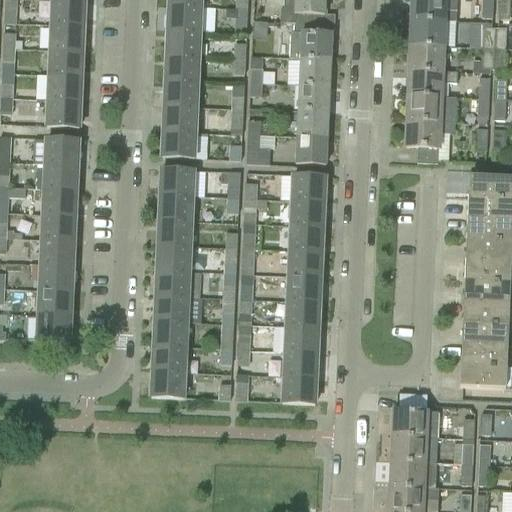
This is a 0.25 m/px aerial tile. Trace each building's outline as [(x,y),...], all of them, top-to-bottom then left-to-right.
[(200,0),(167,0),(167,9),(200,11),(200,0)] [(246,0),(235,0),(235,12),(246,13),(246,0)] [(280,13),(279,25),(317,27),(318,17),(323,18),(324,0),(283,0),(283,10),(280,13)] [(451,0),(411,0),(411,24),(443,25),(455,26),(456,0),(451,0)] [(492,2),(482,1),(481,22),(492,22),(492,2)] [(4,16),(15,16),(16,2),(5,2),(4,16)] [(509,2),(498,2),(498,23),(508,23),(509,2)] [(84,5),(51,4),(50,29),(82,31),(84,5)] [(167,9),(166,35),(199,36),(200,11),(167,9)] [(246,13),(235,12),(235,28),(245,29),(246,13)] [(264,25),(252,24),(251,38),(263,38),(264,25)] [(443,25),(411,24),(409,49),(442,50),(443,25)] [(317,27),(279,25),(279,26),(293,27),(293,36),(290,35),(288,61),(299,62),(299,63),(329,64),(331,37),(317,37),(317,27)] [(82,31),(50,29),(49,54),(81,56),(82,31)] [(483,31),(482,52),(493,52),(494,32),(483,31)] [(505,32),(494,32),(493,52),(504,53),(505,32)] [(199,36),(166,35),(165,60),(198,61),(199,36)] [(3,37),(2,52),(14,53),(15,37),(3,37)] [(233,47),(233,62),(244,63),(245,48),(233,47)] [(442,50),(409,49),(408,74),(441,75),(442,50)] [(2,52),(1,68),(13,69),(14,53),(2,52)] [(482,52),(482,65),(472,64),(472,76),(489,77),(489,73),(492,73),(493,52),(482,52)] [(504,53),(493,52),(492,73),(503,74),(504,53)] [(49,54),(48,79),(80,81),(81,56),(49,54)] [(165,60),(164,85),(196,86),(198,61),(165,60)] [(244,63),(233,62),(232,78),(243,79),(244,63)] [(329,64),(299,63),(298,89),(328,90),(329,64)] [(249,87),(261,87),(262,73),(250,73),(249,87)] [(408,74),(407,99),(440,101),(440,86),(456,87),(456,76),(441,75),(408,74)] [(13,78),(1,78),(0,95),(0,103),(11,104),(13,78)] [(48,79),(47,104),(79,106),(80,81),(48,79)] [(478,82),(477,102),(488,103),(489,82),(478,82)] [(495,83),(494,103),(505,104),(506,83),(495,83)] [(196,86),(164,85),(163,110),(195,111),(196,86)] [(261,87),(249,87),(248,100),(261,101),(261,87)] [(231,89),(230,114),(242,114),(243,89),(231,89)] [(328,90),(298,89),(297,115),(327,116),(328,90)] [(440,101),(407,99),(406,125),(453,127),(454,127),(455,102),(440,101)] [(488,103),(477,102),(476,123),(487,123),(488,103)] [(11,104),(0,103),(0,128),(10,129),(11,104)] [(505,104),(494,103),(493,124),(504,124),(505,104)] [(79,106),(47,104),(46,130),(78,132),(79,106)] [(195,111),(163,110),(162,135),(194,136),(195,111)] [(242,114),(230,114),(229,138),(241,139),(242,114)] [(327,116),(297,115),(296,141),(326,142),(327,116)] [(247,125),(247,139),(259,139),(259,125),(247,125)] [(453,127),(406,125),(405,150),(417,151),(416,167),(437,168),(438,137),(452,137),(453,127)] [(475,154),(486,154),(486,133),(476,133),(475,154)] [(493,134),(492,154),(502,155),(503,134),(493,134)] [(162,135),(161,161),(193,162),(194,136),(162,135)] [(247,139),(246,152),(245,168),(268,169),(269,152),(258,152),(259,139),(247,139)] [(10,141),(0,140),(0,155),(9,156),(10,141)] [(326,142),(296,141),(294,167),(324,168),(326,142)] [(44,169),(76,170),(77,144),(45,142),(44,169)] [(228,165),(240,165),(241,149),(229,148),(228,165)] [(44,169),(43,194),(75,195),(76,170),(44,169)] [(160,173),(159,199),(191,201),(192,174),(160,173)] [(239,177),(226,176),(220,176),(219,187),(227,187),(226,202),(238,203),(239,177)] [(292,179),(291,205),(323,207),(324,180),(292,179)] [(467,201),(511,203),(511,181),(468,180),(467,201)] [(244,188),(243,203),(264,204),(264,203),(255,203),(256,188),(244,188)] [(43,194),(42,219),(74,220),(75,195),(43,194)] [(191,201),(159,199),(158,224),(190,226),(191,201)] [(511,203),(467,201),(466,222),(511,224),(511,203)] [(238,203),(226,202),(226,217),(237,218),(238,203)] [(264,204),(243,203),(242,228),(254,229),(255,212),(263,212),(264,204)] [(291,205),(289,230),(322,232),(323,207),(291,205)] [(42,219),(41,244),(73,245),(74,220),(42,219)] [(511,224),(466,222),(465,243),(511,245),(511,224)] [(190,226),(158,224),(157,249),(189,251),(190,226)] [(242,228),(241,253),(253,254),(254,229),(242,228)] [(322,232),(289,230),(288,255),(320,257),(322,232)] [(224,252),(236,253),(236,238),(225,237),(224,252)] [(511,245),(465,243),(464,264),(511,266),(511,245)] [(73,245),(41,244),(39,269),(72,270),(73,245)] [(157,249),(156,274),(188,276),(189,251),(157,249)] [(224,252),(223,268),(223,277),(235,278),(236,253),(224,252)] [(241,253),(240,278),(252,279),(253,254),(241,253)] [(288,255),(287,280),(319,282),(320,257),(288,255)] [(511,266),(464,264),(463,285),(511,287),(511,266)] [(72,270),(39,269),(38,294),(71,295),(72,270)] [(188,276),(156,274),(154,299),(187,301),(188,276)] [(240,278),(239,303),(251,304),(252,279),(240,278)] [(319,282),(287,280),(286,305),(318,307),(319,282)] [(511,287),(463,285),(462,306),(511,308),(511,287)] [(222,288),(222,302),(234,303),(234,288),(222,288)] [(71,295),(38,294),(37,319),(69,320),(71,295)] [(154,299),(153,324),(185,326),(187,301),(154,299)] [(222,302),(221,327),(232,328),(234,303),(222,302)] [(239,303),(238,328),(249,329),(251,304),(239,303)] [(286,305),(285,330),(317,332),(318,307),(286,305)] [(511,308),(462,306),(461,327),(511,329),(511,308)] [(37,319),(37,320),(26,319),(25,343),(36,344),(36,345),(68,347),(69,320),(37,319)] [(185,326),(153,324),(152,349),(184,351),(185,326)] [(232,328),(221,327),(220,353),(231,353),(232,328)] [(511,329),(461,327),(460,348),(511,350),(511,329)] [(238,328),(237,353),(248,354),(249,329),(238,328)] [(317,332),(285,330),(284,355),(316,357),(317,332)] [(511,350),(460,348),(459,369),(511,371),(511,350)] [(184,351),(152,349),(151,375),(183,376),(184,351)] [(231,353),(220,353),(219,368),(231,369),(231,353)] [(248,354),(237,353),(236,369),(248,370),(248,354)] [(284,355),(283,380),(315,382),(316,357),(284,355)] [(511,371),(459,369),(458,391),(511,393),(511,371)] [(183,376),(151,375),(150,401),(182,402),(183,376)] [(247,379),(237,378),(235,405),(245,406),(247,379)] [(315,382),(283,380),(281,407),(314,408),(315,382)] [(228,404),(229,389),(218,388),(217,404),(228,404)] [(392,440),(436,442),(437,416),(393,414),(392,440)] [(491,418),(480,418),(479,438),(490,439),(491,418)] [(462,423),(462,438),(462,443),(472,443),(473,424),(462,423)] [(436,442),(392,440),(391,465),(423,466),(435,467),(436,442)] [(462,443),(461,447),(460,468),(471,469),(472,443),(462,443)] [(478,448),(477,469),(488,469),(489,449),(478,448)] [(423,466),(391,465),(389,490),(422,492),(423,466)] [(471,469),(460,468),(459,489),(470,489),(471,469)] [(488,469),(477,469),(476,489),(487,490),(488,469)] [(389,490),(388,511),(420,511),(421,502),(436,503),(437,492),(422,492),(389,490)] [(458,511),(469,511),(470,499),(459,498),(458,511)] [(476,499),(475,511),(486,511),(487,500),(476,499)]
